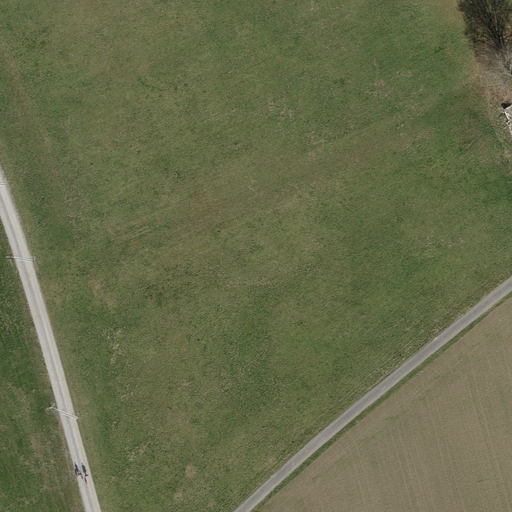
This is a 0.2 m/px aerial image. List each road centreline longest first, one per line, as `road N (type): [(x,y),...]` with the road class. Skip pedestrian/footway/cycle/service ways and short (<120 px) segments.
road 1 (track): [(240,511),(309,443),(511,279)]
road 2 (track): [(0,182),(83,511)]
